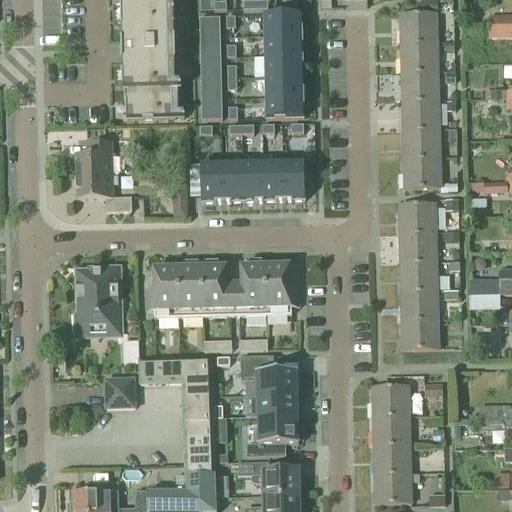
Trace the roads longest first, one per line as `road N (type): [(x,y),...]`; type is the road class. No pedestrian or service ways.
road 1 (residential): [(26,242),(333,237)]
road 2 (residential): [(339,511),(333,237)]
road 3 (residential): [(31,511),(26,242)]
road 4 (residential): [(333,237),(362,224),(355,16)]
road 5 (residential): [(26,242),(21,73)]
